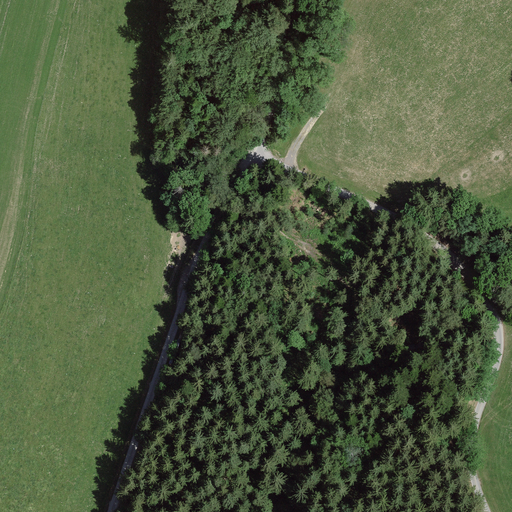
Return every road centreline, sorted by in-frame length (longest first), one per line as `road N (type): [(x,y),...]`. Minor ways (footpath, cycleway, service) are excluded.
road 1 (unclassified): [(486,511),(470,445),(498,354),(488,302),(450,256),(388,213),(249,157)]
road 2 (unclassified): [(249,157),(195,267),(111,511)]
road 3 (unclassified): [(297,0),(280,89),(249,157)]
